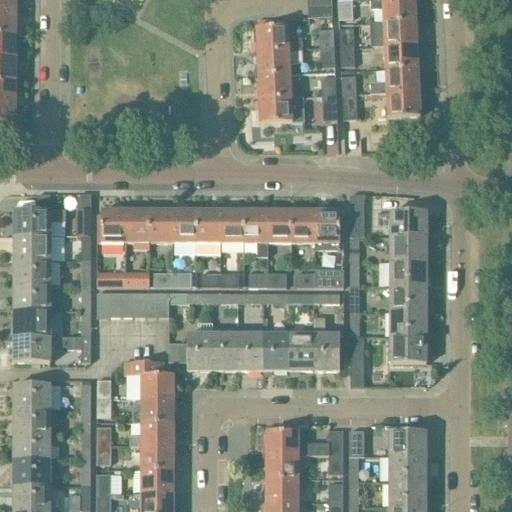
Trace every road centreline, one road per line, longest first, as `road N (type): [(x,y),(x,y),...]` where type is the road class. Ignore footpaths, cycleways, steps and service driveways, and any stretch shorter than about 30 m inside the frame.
road 1 (residential): [(212,511),(211,430),(231,410),(458,408)]
road 2 (residential): [(457,190),(220,176)]
road 3 (residential): [(220,176),(217,17),(226,4),(287,0)]
road 4 (residential): [(458,408),(457,190)]
road 5 (residential): [(450,0),(457,190)]
road 6 (residential): [(49,175),(49,0)]
road 7 (residential): [(220,176),(49,175)]
